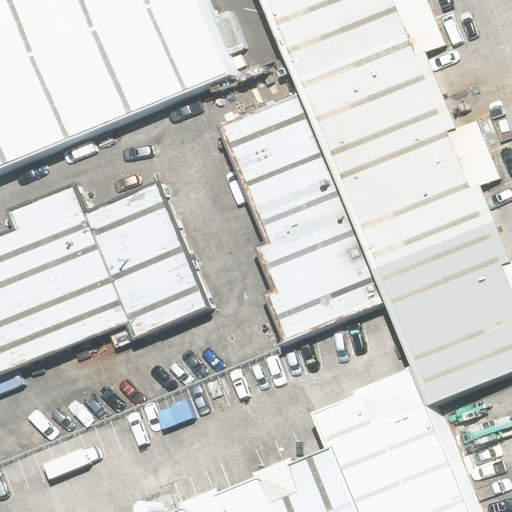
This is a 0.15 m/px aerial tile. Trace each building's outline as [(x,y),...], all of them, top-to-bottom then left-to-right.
[(218,0),(0,0),(0,181),(252,81),(218,0)] [(278,0),(282,8),(303,0),(278,0)] [(303,0),(282,8),(314,87),(436,38),(420,0),(303,0)] [(314,87),(345,166),(467,117),(436,38),(314,87)] [(318,139),(300,98),(234,126),(251,167),(318,139)] [(345,166),(377,244),(499,196),(467,117),(345,166)] [(335,181),(318,139),(251,167),(268,208),(335,181)] [(352,222),(335,181),(268,208),(285,250),(352,222)] [(99,210),(116,251),(187,223),(171,182),(99,210)] [(377,244),(409,323),(511,281),(511,227),(499,196),(377,244)] [(99,210),(0,249),(0,391),(148,333),(116,251),(99,210)] [(369,264),(352,222),(285,250),(273,254),(290,296),(369,264)] [(116,251),(133,292),(203,264),(187,223),(116,251)] [(133,292),(148,333),(219,305),(203,264),(133,292)] [(386,305),(369,264),(290,296),(307,338),(386,305)] [(511,281),(409,323),(441,402),(511,373),(511,281)] [(338,447),(176,511),(485,511),(428,371),(324,413),(338,447)]
